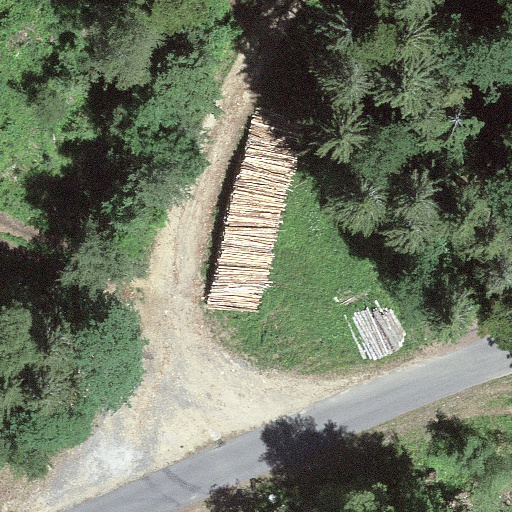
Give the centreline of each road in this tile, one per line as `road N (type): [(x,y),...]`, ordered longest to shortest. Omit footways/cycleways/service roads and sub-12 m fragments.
road 1 (track): [(218,467),(178,297),(198,180),(283,0)]
road 2 (unclassified): [(117,511),(511,351)]
